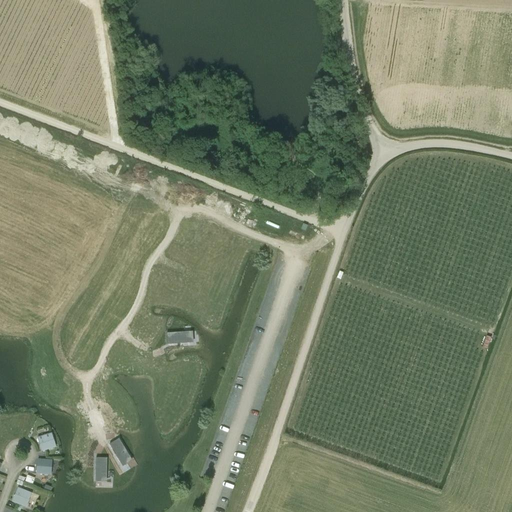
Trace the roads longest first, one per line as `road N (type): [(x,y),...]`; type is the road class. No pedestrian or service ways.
road 1 (unclassified): [(246,511),(357,193),(386,155)]
road 2 (track): [(121,148),(343,233)]
road 3 (unclassified): [(386,155),(353,87),(341,0)]
road 4 (track): [(96,0),(121,148)]
road 5 (track): [(121,148),(0,102)]
road 6 (unclassified): [(386,155),(452,144),(511,157)]
